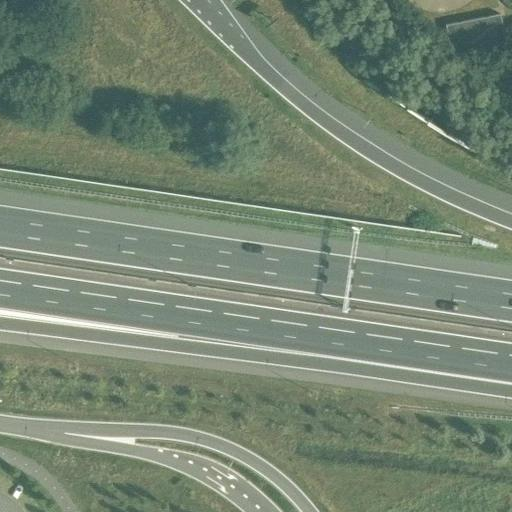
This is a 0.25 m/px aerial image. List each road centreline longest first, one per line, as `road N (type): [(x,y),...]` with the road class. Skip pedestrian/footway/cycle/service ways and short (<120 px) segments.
road 1 (motorway): [(0,286),(511,363)]
road 2 (motorway): [(511,304),(0,228)]
road 3 (motorway): [(0,324),(511,391)]
road 4 (motorway): [(511,223),(345,138),(193,0)]
road 5 (tertiary): [(308,511),(275,477),(203,439),(166,431),(56,433)]
road 6 (tertiary): [(56,433),(204,469),(262,511)]
